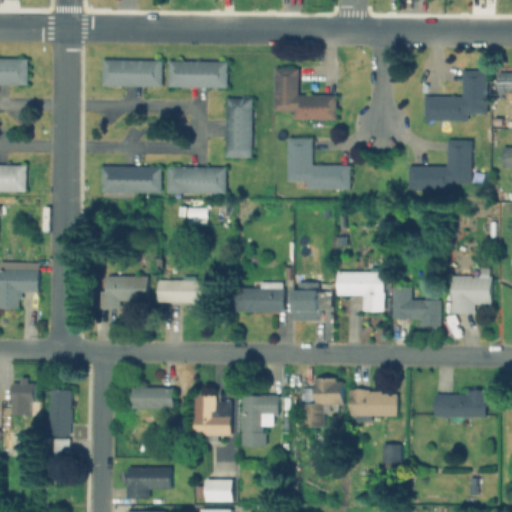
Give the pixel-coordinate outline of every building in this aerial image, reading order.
[(26,84),(0,83),(0,57),(27,58),(26,84)] [(160,86),(102,85),(102,59),(161,60),(160,86)] [(225,87),(167,86),(168,61),(226,62),(225,87)] [(335,96),(298,95),(299,68),(274,68),(273,110),(292,110),(292,119),(334,119),(335,96)] [(424,96),(461,97),(461,70),(486,71),(485,113),(467,113),(466,121),(424,120),(424,96)] [(498,71),(511,71),(511,91),(497,91),(498,71)] [(225,97),(252,97),(251,157),(224,156),(225,97)] [(348,188),(348,165),(311,164),(312,138),(287,138),(287,179),(305,180),(305,188),(348,188)] [(408,188),(408,165),(446,166),(446,140),(470,140),(470,182),(451,181),(450,189),(408,188)] [(502,146),(511,146),(511,166),(502,166),(502,146)] [(23,191),(0,190),(0,164),(24,165),(23,191)] [(101,165),(159,166),(159,193),(100,191),(101,165)] [(166,166),(225,167),(225,193),(165,191),(166,166)] [(336,235),(346,235),(345,247),(336,247),(336,235)] [(0,259),(37,260),(36,289),(17,288),(17,310),(0,310),(0,259)] [(336,270),(382,271),(382,311),(360,310),(360,295),(336,295),(336,270)] [(451,274),(492,275),(491,303),(474,303),(474,312),(450,312),(451,274)] [(101,275),(148,276),(147,300),(117,300),(117,309),(100,309),(101,275)] [(166,280),(214,281),(213,309),(192,308),(192,301),(166,300),(166,280)] [(317,288),(320,288),(320,319),(292,318),(293,288),(298,288),(298,281),(317,281),(317,288)] [(391,285),(409,285),(409,298),(440,299),(440,326),(419,325),(419,317),(390,316),(391,285)] [(234,286),(282,287),(282,313),(233,312),(234,286)] [(26,383),(35,383),(34,402),(30,402),(29,414),(11,414),(11,383),(19,383),(19,377),(26,377),(26,383)] [(313,378),(335,378),(335,382),(344,382),(343,405),(324,405),(324,427),(297,426),(298,403),(313,404),(313,378)] [(131,386),(172,386),(172,409),(131,408),(131,386)] [(49,388),(70,388),(70,434),(49,434),(49,388)] [(349,388),(368,388),(368,393),(397,393),(397,416),(371,415),(371,420),(355,420),(355,415),(349,415),(349,388)] [(434,394),(466,395),(466,390),(486,390),(486,417),(434,416),(434,394)] [(192,395),(214,396),(214,415),(230,416),(230,435),(191,435),(192,395)] [(239,396),(277,397),(277,418),(262,418),(262,432),(265,432),(265,448),(239,447),(239,396)] [(17,431),(30,431),(30,448),(17,448),(17,431)] [(49,437),(69,437),(69,451),(49,451),(49,437)] [(382,444),(402,444),(402,470),(381,470),(382,444)] [(126,464),(170,465),(170,488),(148,487),(148,496),(126,496),(126,464)] [(469,477),(477,477),(477,494),(468,493),(469,477)] [(204,479),(233,480),(232,500),(204,500),(204,479)]
